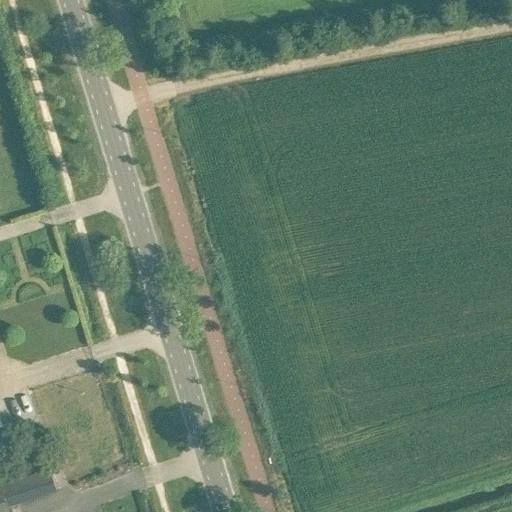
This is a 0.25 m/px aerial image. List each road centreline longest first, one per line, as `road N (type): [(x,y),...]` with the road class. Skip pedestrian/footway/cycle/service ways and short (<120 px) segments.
road 1 (tertiary): [(226,511),(70,0)]
road 2 (track): [(511,24),(103,105)]
